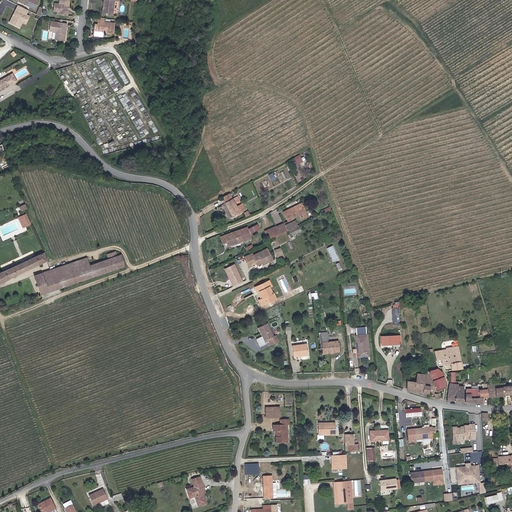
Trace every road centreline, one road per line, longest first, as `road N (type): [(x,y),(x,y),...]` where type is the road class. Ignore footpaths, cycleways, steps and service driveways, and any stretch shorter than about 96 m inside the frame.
road 1 (tertiary): [(247,370),(228,349),(199,275),(194,218),(181,193),(104,166),(63,126),(0,132)]
road 2 (tertiary): [(511,407),(429,401),(350,380),(276,382),(247,370)]
road 3 (residential): [(245,432),(61,471),(0,501)]
